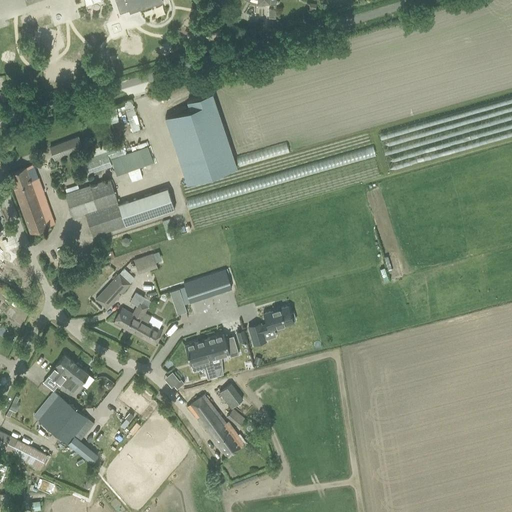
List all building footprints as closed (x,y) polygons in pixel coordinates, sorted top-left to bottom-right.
[(114,0),(120,14),(129,11),(129,13),(162,2),(161,0),(114,0)] [(189,109),(165,117),(187,184),(236,167),(212,93),(187,101),(189,109)] [(130,119),(138,116),(130,99),(122,102),(130,119)] [(83,150),(81,145),(78,136),(50,147),(55,160),(83,150)] [(86,175),(111,166),(115,177),(153,163),(147,146),(118,157),(112,143),(76,156),(79,165),(82,164),(86,175)] [(16,193),(40,184),(33,164),(9,173),(16,193)] [(117,205),(108,179),(65,194),(73,217),(85,213),(93,236),(174,209),(167,188),(117,205)] [(54,223),(40,184),(16,193),(30,232),(54,223)] [(175,237),(173,230),(166,232),(168,239),(175,237)] [(138,274),(157,267),(152,254),(133,261),(138,274)] [(1,257),(0,258),(0,271),(18,285),(25,275),(1,257)] [(213,273),(183,283),(190,302),(231,288),(225,269),(213,273)] [(119,273),(102,291),(95,298),(106,309),(130,283),(119,273)] [(179,288),(170,291),(177,314),(186,311),(179,288)] [(134,315),(121,307),(113,322),(135,334),(146,314),(143,312),(147,306),(139,302),(134,310),(136,311),(134,315)] [(263,332),(273,329),(275,329),(275,328),(293,322),(293,321),(295,320),(293,313),(291,313),(288,305),(263,313),(266,324),(261,326),(260,322),(248,326),(254,345),(265,341),(265,340),(263,332)] [(146,314),(135,334),(154,344),(162,331),(148,323),(151,317),(146,314)] [(243,330),(236,332),(239,342),(245,340),(243,330)] [(223,333),(205,338),(211,358),(218,356),(228,353),(229,357),(238,354),(233,335),(225,338),(223,333)] [(205,338),(184,345),(190,364),(204,360),(209,378),(216,376),(213,366),(211,358),(205,338)] [(49,374),(43,381),(53,389),(59,382),(67,373),(66,373),(74,363),(64,354),(56,365),(49,374)] [(67,373),(59,382),(65,387),(68,387),(73,391),(80,383),(82,381),(88,373),(80,367),(81,366),(81,365),(77,362),(76,362),(75,363),(74,363),(66,373),(67,373)] [(173,385),(180,379),(173,370),(166,377),(173,385)] [(179,380),(173,385),(176,389),(184,382),(180,379),(179,380)] [(231,408),(242,399),(230,384),(219,392),(231,408)] [(202,393),(194,399),(187,406),(199,420),(227,457),(246,443),(239,434),(235,436),(202,393)] [(58,395),(38,420),(60,438),(70,425),(58,415),(68,402),(58,395)] [(68,402),(58,415),(70,425),(60,438),(68,444),(73,438),(76,433),(82,438),(86,433),(80,429),(88,418),(68,403),(68,402)] [(243,419),(232,409),(226,416),(238,425),(243,419)] [(129,412),(124,417),(126,419),(129,422),(134,416),(129,412)] [(0,448),(40,469),(47,455),(0,431),(0,448)] [(73,438),(68,444),(91,463),(96,456),(73,438)]
